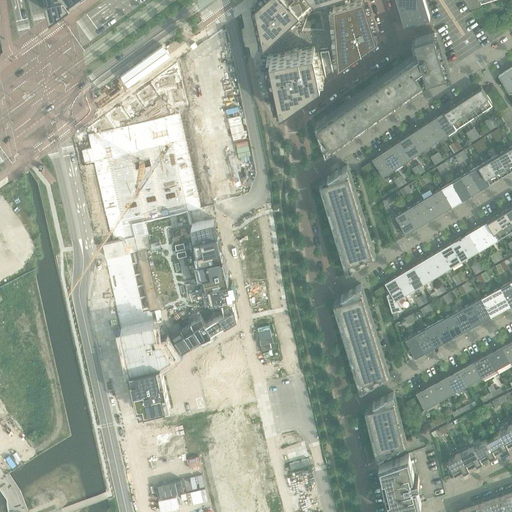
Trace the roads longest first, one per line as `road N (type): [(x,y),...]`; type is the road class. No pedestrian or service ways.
road 1 (tertiary): [(125,511),(80,312),(72,209)]
road 2 (residential): [(222,215),(291,511)]
road 3 (residential): [(300,178),(511,41)]
road 4 (track): [(0,297),(26,290),(58,434),(0,469)]
road 5 (residential): [(222,0),(263,189),(222,215)]
road 6 (residential): [(317,296),(511,181)]
road 7 (residential): [(166,26),(185,61),(222,215)]
road 8 (residential): [(344,406),(511,315)]
road 9 (residential): [(291,121),(392,44),(381,0)]
road 10 (secondary): [(55,107),(166,26)]
